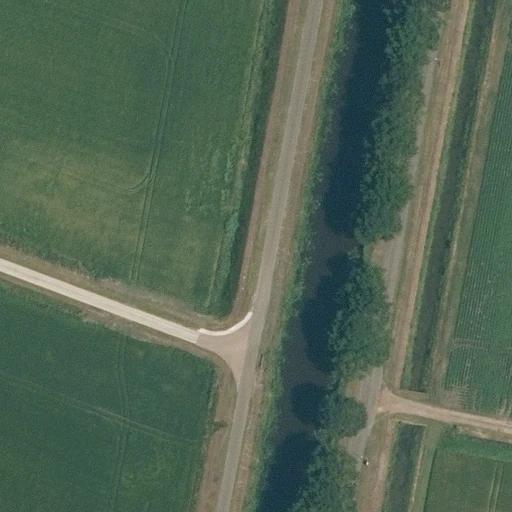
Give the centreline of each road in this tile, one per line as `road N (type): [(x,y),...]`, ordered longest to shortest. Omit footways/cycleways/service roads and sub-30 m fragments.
road 1 (unclassified): [(346,511),(439,0)]
road 2 (unclassified): [(248,358),(317,0)]
road 3 (unclassified): [(0,265),(248,358)]
road 4 (unclassified): [(220,511),(248,358)]
